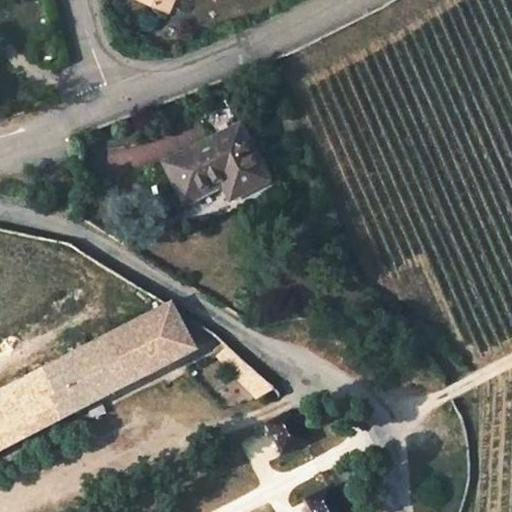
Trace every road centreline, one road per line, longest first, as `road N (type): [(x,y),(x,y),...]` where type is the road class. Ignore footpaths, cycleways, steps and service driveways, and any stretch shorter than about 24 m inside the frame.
road 1 (residential): [(394,511),(383,430),(364,408),(70,230),(0,213)]
road 2 (unknown): [(331,385),(25,511)]
road 3 (residential): [(112,103),(348,0)]
